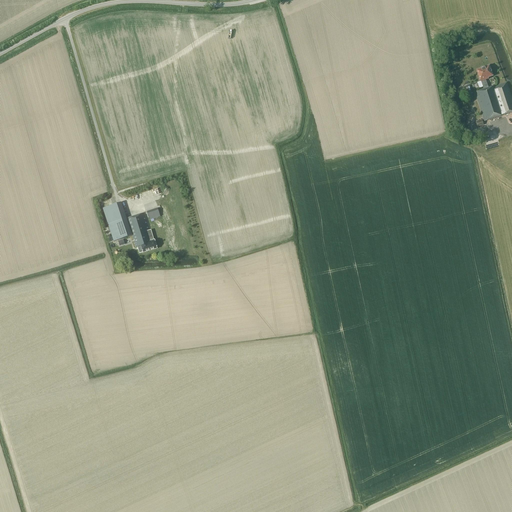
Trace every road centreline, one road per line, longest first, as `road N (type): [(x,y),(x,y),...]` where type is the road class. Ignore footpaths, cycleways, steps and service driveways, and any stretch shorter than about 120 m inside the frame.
road 1 (unclassified): [(0,54),(107,3),(252,0)]
road 2 (unknown): [(65,18),(122,217)]
